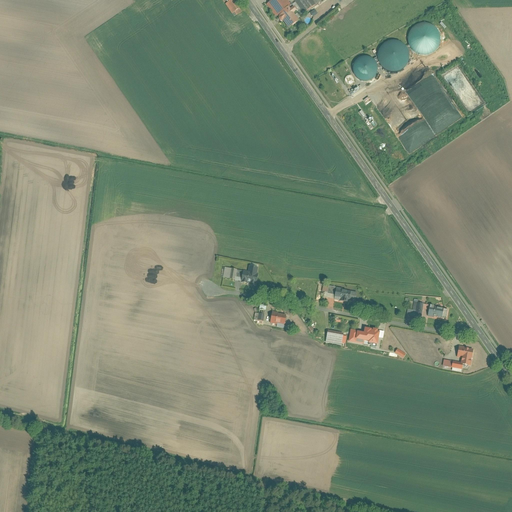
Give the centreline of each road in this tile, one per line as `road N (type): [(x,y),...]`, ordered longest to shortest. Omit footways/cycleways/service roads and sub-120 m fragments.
road 1 (tertiary): [(245,0),(474,327)]
road 2 (residential): [(196,285),(456,333),(474,327)]
